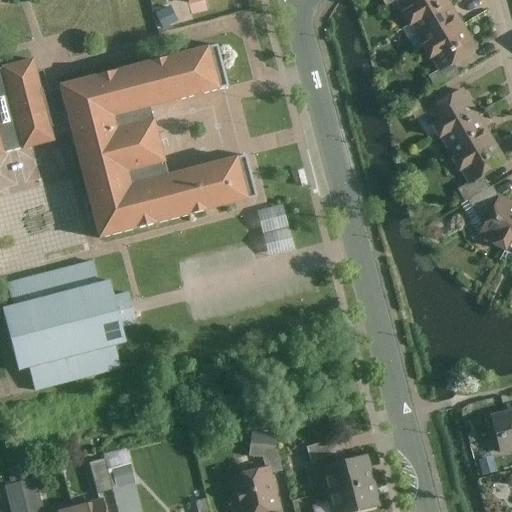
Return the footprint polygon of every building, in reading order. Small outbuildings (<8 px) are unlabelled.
[(398,0),(413,23),(449,1),(447,0),(398,0)] [(449,1),(413,23),(427,46),(463,25),(449,1)] [(477,48),(463,25),(427,46),(440,69),(441,70),(454,62),(477,48)] [(67,80),(68,85),(60,87),(48,90),(38,55),(32,57),(5,64),(6,66),(0,67),(0,155),(60,140),(58,130),(73,127),(103,238),(208,211),(218,208),(237,203),(259,197),(248,154),(178,172),(160,103),(231,86),(219,40),(67,80)] [(461,75),(454,62),(441,70),(440,69),(432,74),(439,87),(461,75)] [(465,90),(441,103),(427,112),(442,137),(480,116),(465,90)] [(427,112),(441,103),(435,91),(410,106),(417,119),(427,112)] [(480,116),(442,137),(457,161),(495,138),(480,116)] [(508,161),(495,138),(457,161),(470,183),(484,176),(508,161)] [(491,187),(484,176),(470,183),(459,190),(467,201),(470,199),(491,187)] [(491,187),(470,199),(485,226),(500,197),(494,185),(491,187)] [(507,249),(511,239),(511,200),(502,195),(500,197),(485,226),(479,236),(507,249)] [(267,254),(294,250),(287,205),(261,209),(267,254)] [(134,307),(130,292),(116,296),(111,279),(101,282),(95,259),(8,283),(15,306),(2,309),(19,371),(31,368),(37,392),(123,368),(117,346),(129,342),(125,328),(139,324),(134,307)] [(511,411),(493,416),(503,455),(511,452),(511,411)] [(333,440),(307,447),(310,461),(336,455),(333,440)] [(263,458),(266,467),(270,466),(272,474),(283,471),(277,447),(251,444),(250,456),(263,458)] [(375,480),(369,455),(320,468),(325,484),(315,487),(316,495),(375,480)] [(113,490),(104,459),(88,464),(97,495),(113,490)] [(272,474),(270,466),(266,467),(229,477),(233,493),(229,500),(236,504),(238,511),(268,511),(281,509),(272,474)] [(33,478),(17,482),(25,511),(37,511),(42,511),(33,478)] [(375,480),(316,495),(319,503),(329,502),(331,511),(359,511),(381,507),(375,480)] [(25,511),(17,482),(3,486),(10,511),(25,511)] [(105,511),(102,498),(70,506),(71,511),(105,511)] [(208,511),(206,499),(195,502),(197,511),(208,511)]
